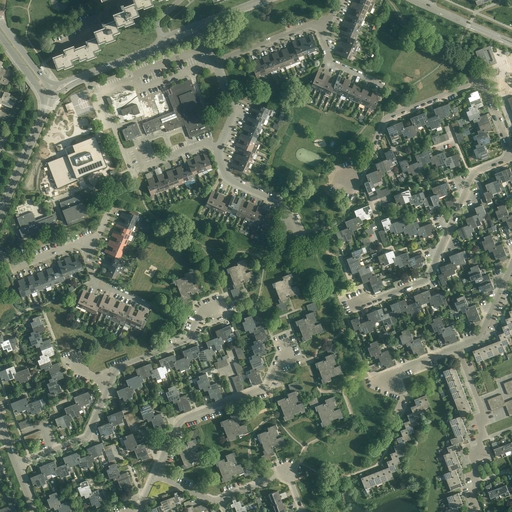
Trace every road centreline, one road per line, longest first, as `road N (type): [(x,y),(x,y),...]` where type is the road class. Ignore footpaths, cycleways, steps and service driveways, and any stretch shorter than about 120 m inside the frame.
road 1 (residential): [(345,180),(360,174),(388,118),(476,83),(511,154)]
road 2 (residential): [(346,308),(428,276),(475,174),(511,157)]
road 3 (residential): [(162,458),(180,420),(265,387),(290,361)]
road 4 (residential): [(475,511),(482,411),(457,347)]
road 5 (residential): [(110,382),(120,366),(188,340),(201,314),(227,304)]
road 6 (residential): [(16,464),(86,437),(110,382)]
road 7 (residential): [(50,93),(2,212)]
